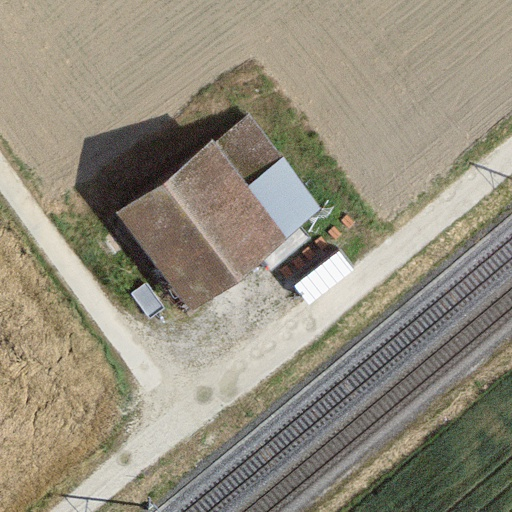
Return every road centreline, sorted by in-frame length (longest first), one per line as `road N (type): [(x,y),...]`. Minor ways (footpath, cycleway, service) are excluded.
road 1 (track): [(56,511),(511,125)]
road 2 (track): [(174,415),(0,172)]
